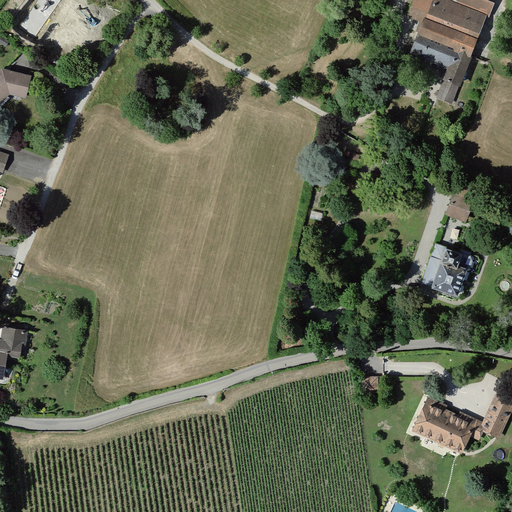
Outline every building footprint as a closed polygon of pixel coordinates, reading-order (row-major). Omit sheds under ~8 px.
[(62,0),(32,0),(14,25),(29,36),(42,18),(59,30),(74,8),(62,0)] [(495,2),(490,0),(412,0),(407,15),(424,22),(412,54),(450,69),(437,101),(453,107),(495,2)] [(2,68),(0,69),(0,102),(9,94),(26,97),(32,75),(2,68)] [(0,172),(3,173),(9,154),(0,150),(0,172)] [(446,212),(466,217),(474,187),(454,182),(446,212)] [(429,285),(461,295),(474,253),(441,244),(429,285)] [(0,378),(3,379),(7,355),(20,357),(22,346),(25,346),(28,329),(3,325),(0,338),(0,337),(0,378)] [(364,386),(377,386),(378,374),(364,374),(364,386)] [(480,422),(423,396),(407,432),(464,457),(480,422)]
